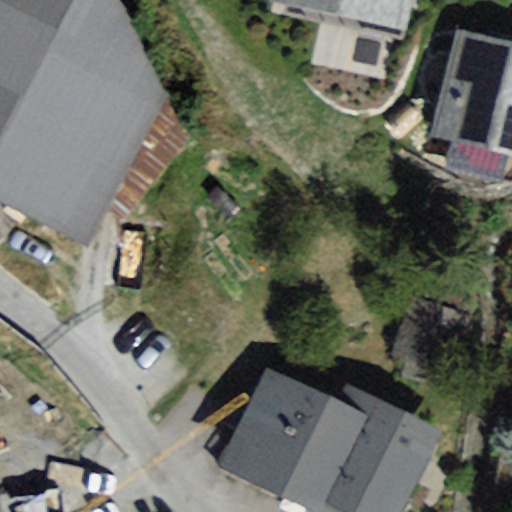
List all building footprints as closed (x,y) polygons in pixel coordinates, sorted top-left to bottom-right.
[(0,0),(0,225),(57,254),(153,98),(97,0),(0,0)] [(399,0),(359,0),(397,9),(399,0)] [(511,49),(431,33),(408,144),(511,164),(511,49)] [(473,304),(438,290),(433,306),(418,302),(402,351),(415,355),(409,372),(446,385),(473,304)] [(319,418),(244,381),(196,473),(272,511),(383,511),(420,445),(328,399),(319,418)]
